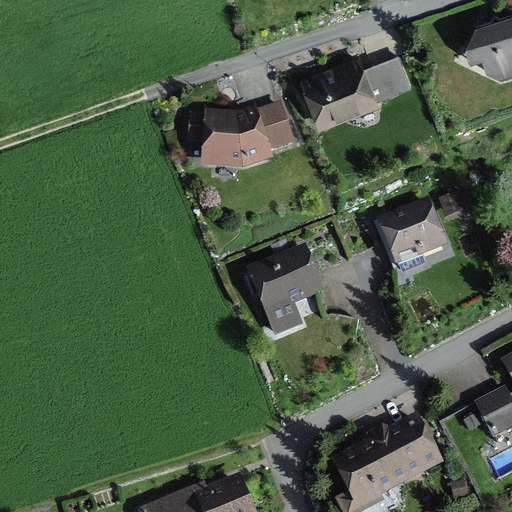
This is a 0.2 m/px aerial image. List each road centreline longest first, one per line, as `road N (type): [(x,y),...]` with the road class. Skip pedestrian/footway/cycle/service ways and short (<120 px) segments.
road 1 (residential): [(511,315),(303,427),(286,460),(300,511)]
road 2 (track): [(217,70),(0,139)]
road 3 (residential): [(429,0),(217,70)]
